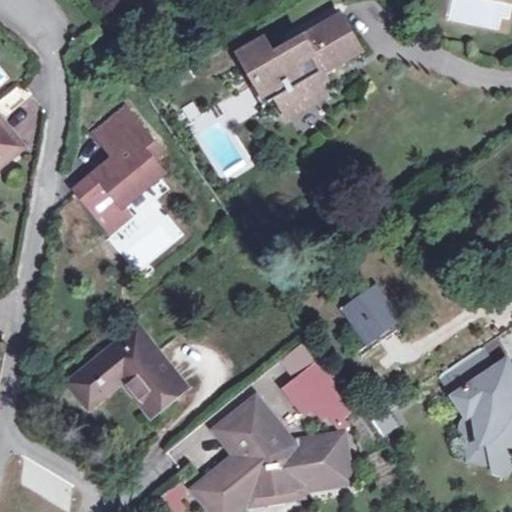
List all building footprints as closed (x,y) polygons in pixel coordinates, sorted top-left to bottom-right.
[(240,56),(256,82),(265,76),(277,97),(287,114),(298,108),(299,110),(314,103),(312,100),(322,95),(312,77),(360,49),(340,16),(300,39),(302,41),(274,59),(263,42),(240,56)] [(265,76),(256,82),(249,86),(261,107),(277,97),(265,76)] [(162,174),(145,153),(155,145),(125,111),(97,136),(117,160),(79,192),(111,230),(132,213),(125,204),(162,174)] [(0,167),(23,148),(0,119),(0,167)] [(349,308),(370,336),(393,322),(372,291),(349,308)] [(119,373),(151,415),(183,389),(138,332),(72,386),(89,406),(109,390),(105,385),(119,373)] [(332,417),(349,404),(303,344),(282,362),(307,394),(311,391),(332,417)] [(511,384),(501,384),(493,371),(479,348),(437,375),(452,397),(459,393),(463,413),(472,413),(477,439),(483,439),(488,473),(496,476),(510,457),(511,456),(511,384)] [(501,384),(511,384),(511,383),(504,363),(493,371),(501,384)] [(292,445),(267,415),(270,413),(259,400),(218,433),(228,446),(231,444),(244,460),(232,471),(229,466),(199,491),(215,511),(236,511),(252,499),(256,504),(301,494),(301,490),(350,480),(343,436),(292,445)] [(164,511),(179,511),(190,504),(177,486),(156,500),(164,511)]
